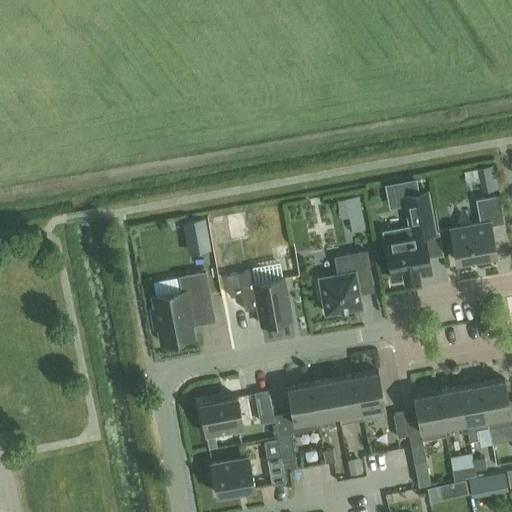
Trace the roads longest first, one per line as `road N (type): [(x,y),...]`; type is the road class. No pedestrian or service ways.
road 1 (residential): [(185,511),(163,375),(406,329)]
road 2 (residential): [(406,329),(401,300),(511,281)]
road 3 (residential): [(406,329),(411,360),(511,342)]
